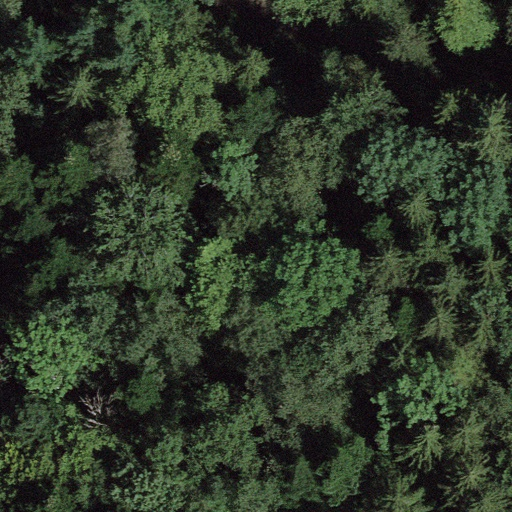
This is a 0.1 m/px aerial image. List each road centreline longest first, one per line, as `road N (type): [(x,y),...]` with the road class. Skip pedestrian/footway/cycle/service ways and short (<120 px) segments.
road 1 (track): [(262,0),(297,19),(511,67)]
road 2 (track): [(0,393),(158,511)]
road 3 (track): [(0,70),(147,0)]
